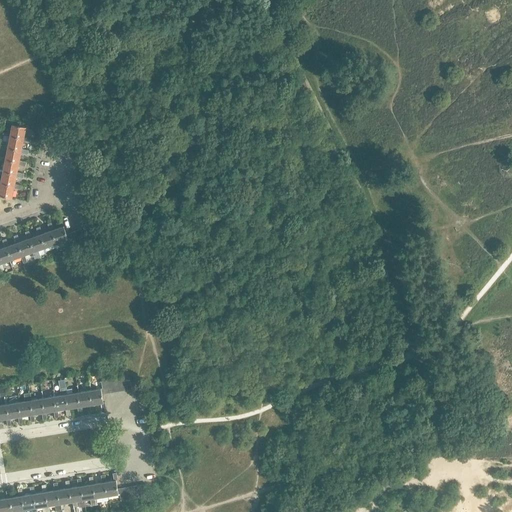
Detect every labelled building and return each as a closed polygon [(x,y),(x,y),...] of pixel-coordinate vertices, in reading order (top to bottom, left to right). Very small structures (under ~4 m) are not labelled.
[(33,126),(26,125),(26,126),(12,124),(10,136),(24,139),(24,137),(26,129),(33,130),(33,126)] [(31,138),(24,137),(24,139),(10,136),(7,148),(21,150),(22,148),(23,141),(30,142),(31,138)] [(21,150),(7,148),(5,159),(19,162),(19,160),(21,152),(28,154),(29,150),(22,148),(21,150)] [(26,162),(19,160),(19,162),(5,159),(2,171),(16,174),(17,172),(18,164),(26,165),(26,162)] [(2,171),(0,183),(14,186),(15,184),(16,176),(23,177),(24,174),(17,172),(16,174),(2,171)] [(22,185),(15,184),(14,186),(0,183),(0,195),(12,198),(14,188),(21,189),(22,185)] [(47,224),(50,231),(52,230),(57,244),(54,244),(57,251),(61,249),(59,243),(68,239),(67,234),(64,226),(54,230),(51,223),(47,224)] [(93,225),(88,227),(92,238),(98,236),(93,225)] [(52,230),(50,231),(42,233),(40,227),(36,228),(39,235),(41,234),(45,248),(54,244),(57,244),(52,230)] [(92,238),(88,227),(83,228),(87,240),(92,238)] [(83,228),(77,230),(81,242),(87,240),(83,228)] [(81,242),(77,230),(72,232),(76,244),(81,242)] [(25,232),(27,239),(29,238),(34,252),(32,252),(35,259),(40,257),(37,250),(45,248),(41,234),(39,235),(31,237),(29,231),(25,232)] [(72,232),(67,234),(68,239),(71,246),(76,244),(72,232)] [(14,236),(16,243),(18,242),(23,256),(21,256),(23,263),(27,261),(25,255),(32,252),(34,252),(29,238),(27,239),(20,241),(17,235),(14,236)] [(18,242),(16,243),(8,245),(6,239),(2,240),(4,247),(7,246),(12,260),(21,256),(23,256),(18,242)] [(0,263),(0,264),(12,260),(7,246),(4,247),(0,248),(0,263)] [(91,405),(93,404),(101,403),(102,410),(106,410),(105,402),(103,402),(102,394),(103,394),(102,381),(97,382),(98,389),(89,391),(91,405)] [(61,395),(53,397),(55,411),(57,410),(65,409),(66,416),(70,415),(69,408),(67,409),(65,395),(67,394),(66,387),(60,389),(61,395)] [(89,391),(77,393),(79,407),(81,407),(89,405),(90,412),(94,411),(93,404),(91,405),(89,391)] [(24,401),(18,402),(20,416),(21,416),(30,415),(31,422),(35,422),(33,414),(32,414),(29,401),(31,400),(30,393),(23,394),(24,401)] [(77,393),(67,394),(65,395),(67,409),(69,408),(77,407),(78,414),(82,413),(81,407),(79,407),(77,393)] [(53,397),(41,399),(44,412),(45,412),(53,411),(55,418),(58,417),(57,410),(55,411),(53,397)] [(41,399),(31,400),(29,401),(32,414),(33,414),(42,413),(43,420),(46,420),(45,412),(44,412),(41,399)] [(18,402),(6,404),(8,418),(10,418),(18,417),(19,424),(23,423),(21,416),(20,416),(18,402)] [(6,404),(0,405),(0,419),(6,419),(7,426),(11,425),(10,418),(8,418),(6,404)] [(117,473),(116,473),(113,473),(114,480),(106,482),(104,482),(106,496),(120,494),(119,489),(118,489),(116,480),(118,480),(117,473)] [(96,498),(106,496),(104,482),(106,482),(105,475),(101,475),(102,482),(94,484),(92,484),(94,498),(96,498)] [(97,505),(96,498),(94,498),(92,484),(94,484),(93,477),(89,477),(90,484),(82,486),(80,486),(82,500),(85,500),(90,499),(91,506),(97,505)] [(86,507),(85,500),(82,500),(80,486),(82,486),(81,478),(77,479),(78,486),(70,488),(68,488),(71,502),(81,500),(82,507),(86,507)] [(61,504),(71,502),(68,488),(70,488),(69,480),(65,481),(66,488),(58,489),(56,490),(59,504),(61,504)] [(62,510),(61,504),(59,504),(56,490),(58,489),(57,482),(53,483),(55,490),(47,491),(45,492),(47,506),(49,506),(54,505),(55,511),(62,510)] [(50,511),(49,506),(47,506),(45,492),(47,491),(45,484),(42,485),(43,492),(35,493),(33,494),(35,508),(42,507),(43,511),(50,511)] [(23,510),(35,508),(33,494),(35,493),(33,486),(30,487),(31,494),(23,495),(21,496),(23,510)] [(11,511),(23,510),(21,496),(23,495),(22,488),(18,489),(19,496),(11,497),(9,498),(11,511)] [(0,511),(11,511),(9,498),(11,497),(10,490),(6,491),(7,498),(0,499),(0,511)]
